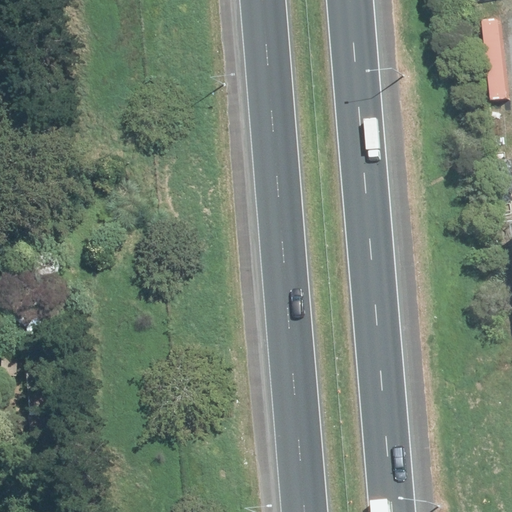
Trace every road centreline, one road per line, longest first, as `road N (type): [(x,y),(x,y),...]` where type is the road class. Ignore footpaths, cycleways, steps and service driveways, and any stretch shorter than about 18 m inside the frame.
road 1 (motorway): [(353,0),(396,511)]
road 2 (motorway): [(309,511),(266,0)]
